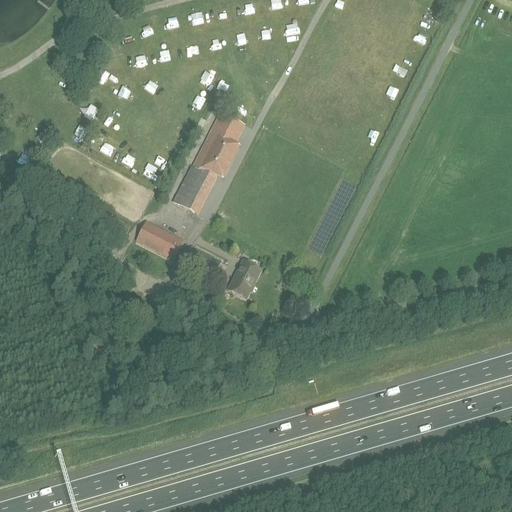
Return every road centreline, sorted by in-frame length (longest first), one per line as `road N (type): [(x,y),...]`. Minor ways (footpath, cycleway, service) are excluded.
road 1 (motorway): [(511,364),(6,511)]
road 2 (motorway): [(116,511),(511,396)]
road 3 (unclassified): [(309,328),(471,0)]
road 4 (unclassified): [(309,328),(511,278)]
road 5 (unclassified): [(309,328),(240,339),(131,268)]
